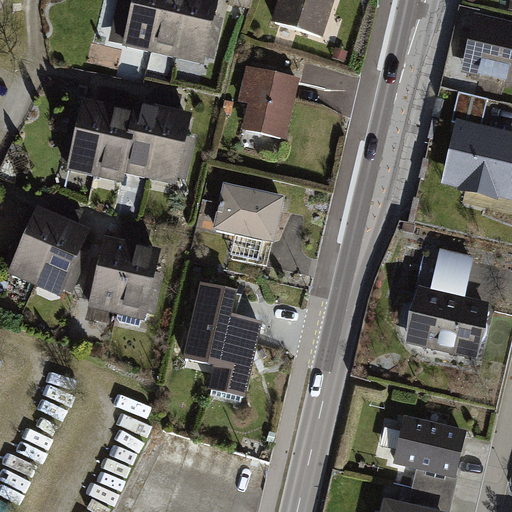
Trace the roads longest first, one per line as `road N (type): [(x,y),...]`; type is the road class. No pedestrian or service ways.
road 1 (tertiary): [(298,511),(421,0)]
road 2 (residential): [(0,151),(39,68),(35,0)]
